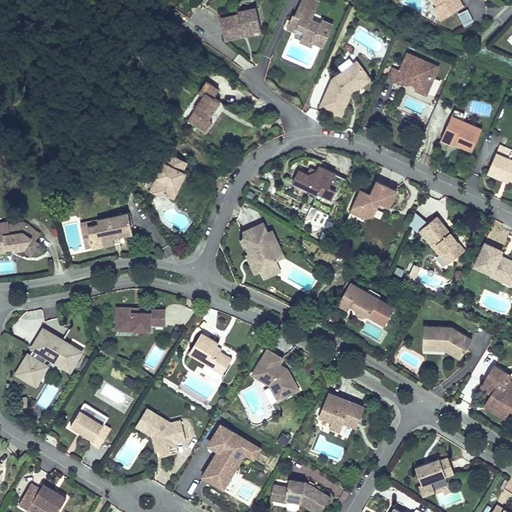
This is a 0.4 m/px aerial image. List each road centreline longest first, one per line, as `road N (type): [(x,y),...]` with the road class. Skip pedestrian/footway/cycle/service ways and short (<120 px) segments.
road 1 (residential): [(423,394),(270,303),(202,276)]
road 2 (residential): [(196,293),(275,325),(414,410)]
road 3 (residential): [(307,141),(359,149),(511,221)]
road 4 (residential): [(185,511),(110,489),(0,421)]
road 5 (residential): [(202,276),(123,263),(0,288)]
road 6 (residential): [(0,306),(130,281),(196,293)]
road 7 (residential): [(202,276),(245,174),(307,141)]
